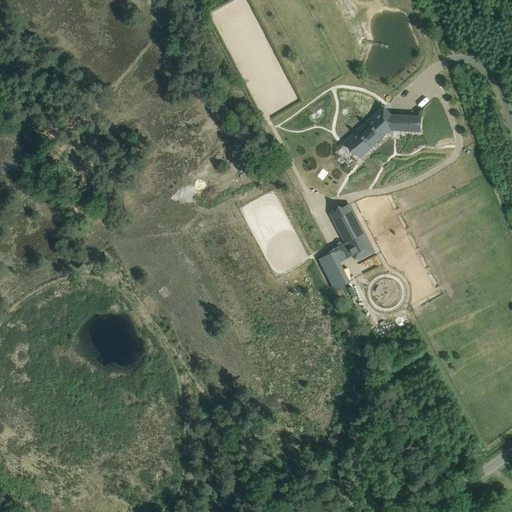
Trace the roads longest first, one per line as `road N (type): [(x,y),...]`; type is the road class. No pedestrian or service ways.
road 1 (track): [(411,0),(458,143),(446,163),(398,186),(319,202),(307,195),(267,120)]
road 2 (track): [(311,256),(361,358),(362,381),(323,481),(252,490),(241,483)]
road 3 (track): [(171,0),(153,40),(0,218)]
road 4 (track): [(402,309),(486,448),(511,431)]
road 5 (track): [(511,231),(444,62)]
road 6 (track): [(311,256),(258,138),(270,125)]
road 7 (track): [(409,292),(389,270),(364,285),(374,313),(398,312),(407,300)]
